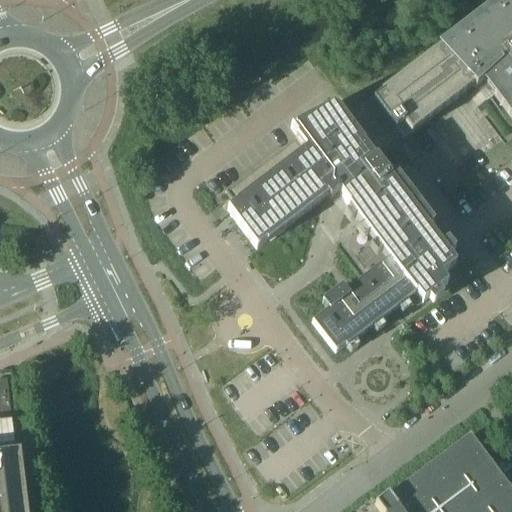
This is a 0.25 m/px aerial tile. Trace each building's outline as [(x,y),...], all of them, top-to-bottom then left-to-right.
[(381,94),(354,114),(355,117),(384,154),(472,86),(475,90),(482,82),(511,121),(511,0),(501,0),(380,92),(381,94)] [(244,94),(249,101),(257,95),(251,88),(244,94)] [(464,260),(384,154),(355,117),(347,123),(337,109),(336,110),(334,108),(290,130),(297,139),(296,140),(225,193),(235,205),(236,206),(227,212),(256,251),(266,244),(266,245),(327,199),(330,202),(339,194),(349,207),(348,208),(388,261),(345,293),(342,289),(322,304),(328,312),(312,324),(335,355),(345,348),(345,349),(416,296),(423,305),(438,293),(447,286),(441,278),(464,260)] [(7,380),(0,380),(0,416),(11,416),(7,380)] [(511,511),(511,495),(469,438),(389,499),(387,497),(375,507),(378,511),(511,511)] [(21,511),(15,459),(0,461),(0,511),(21,511)]
